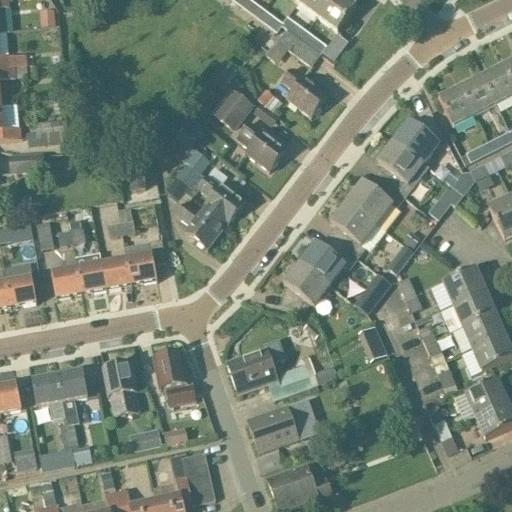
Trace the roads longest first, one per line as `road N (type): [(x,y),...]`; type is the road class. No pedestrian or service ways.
road 1 (residential): [(191,318),(369,103),(439,39)]
road 2 (residential): [(257,511),(191,318)]
road 3 (residential): [(0,350),(191,318)]
road 4 (residential): [(386,511),(511,461)]
